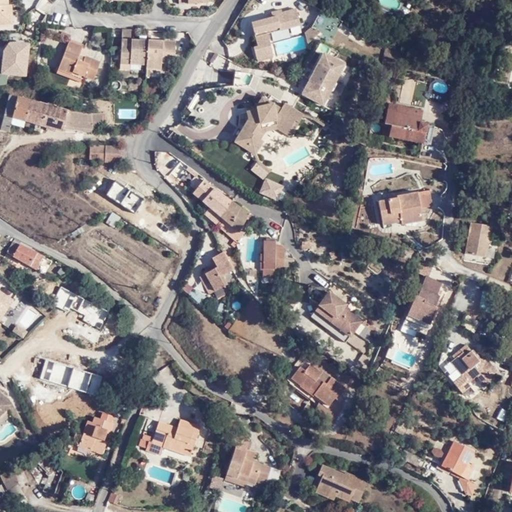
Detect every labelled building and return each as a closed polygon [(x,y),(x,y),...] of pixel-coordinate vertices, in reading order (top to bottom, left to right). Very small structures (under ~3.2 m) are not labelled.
[(0,0),(0,24),(13,24),(12,5),(9,5),(8,0),(0,0)] [(188,12),(208,11),(208,3),(188,4),(188,12)] [(305,29),(308,40),(321,28),(333,35),(343,17),(321,6),(312,23),(305,29)] [(296,7),(283,11),(277,13),(277,15),(273,16),(252,22),(259,46),(256,48),(259,57),(274,53),(269,33),(301,23),(296,7)] [(130,28),(122,27),(121,54),(130,54),(130,61),(146,61),(146,66),(162,67),(162,60),(169,60),(170,51),(175,51),(175,48),(175,39),(130,36),(130,28)] [(69,37),(58,68),(71,72),(72,70),(84,75),(92,78),(99,60),(85,54),(83,57),(82,61),(77,59),(78,55),(83,42),(69,37)] [(19,43),(10,43),(5,51),(3,74),(27,76),(30,44),(19,43)] [(120,60),(121,54),(120,67),(130,67),(130,61),(120,60)] [(323,54),(295,107),(331,125),(359,72),(323,54)] [(214,67),(226,67),(226,56),(214,56),(214,67)] [(71,72),(58,68),(56,71),(82,80),(84,75),(72,70),(71,72)] [(237,84),(252,85),(252,75),(238,74),(237,84)] [(26,118),(32,99),(12,92),(1,127),(9,130),(13,114),(26,118)] [(251,118),(247,116),(236,135),(252,146),(259,137),(256,135),(262,126),(276,122),(278,124),(276,126),(286,132),(299,111),(284,101),(280,107),(261,95),(252,107),(255,112),(251,118)] [(26,118),(38,122),(43,102),(32,99),(26,118)] [(57,107),(43,102),(38,122),(51,125),(57,107)] [(427,144),(432,123),(424,120),(426,111),(391,102),(386,123),(393,125),(391,135),(427,144)] [(68,110),(57,107),(51,125),(63,129),(68,110)] [(245,109),(247,116),(251,118),(255,112),(252,107),(245,109)] [(68,110),(63,129),(95,129),(97,126),(99,126),(99,122),(104,121),(103,112),(93,112),(87,112),(77,113),(68,110)] [(303,113),(299,111),(288,129),(286,132),(289,135),(303,113)] [(252,146),(236,135),(234,139),(254,151),(263,138),(259,136),(264,129),(276,126),(278,124),(276,122),(262,126),(256,135),(259,137),(252,146)] [(90,159),(104,160),(105,146),(90,146),(90,159)] [(105,146),(104,160),(120,160),(121,147),(105,146)] [(320,148),(316,153),(319,157),(324,151),(320,148)] [(263,180),(270,172),(257,162),(251,170),(263,180)] [(192,189),(196,193),(205,180),(226,196),(228,194),(203,175),(192,189)] [(259,194),(280,202),(286,187),(265,179),(259,194)] [(216,209),(226,196),(205,180),(196,193),(209,203),(203,209),(211,215),(212,214),(216,209)] [(410,187),(416,203),(428,199),(422,183),(410,187)] [(419,213),(416,203),(410,187),(391,194),(391,197),(373,204),(377,216),(395,210),(398,218),(398,220),(419,213)] [(247,208),(228,194),(226,196),(216,209),(212,214),(211,215),(217,221),(223,215),(218,211),(229,199),(236,204),(243,209),(237,226),(239,228),(247,208)] [(225,216),(236,204),(229,199),(218,211),(223,215),(225,216)] [(232,222),(235,225),(237,226),(243,209),(236,204),(225,216),(232,222)] [(380,224),(398,218),(395,210),(377,216),(380,224)] [(114,226),(121,218),(114,213),(108,221),(114,226)] [(232,222),(225,216),(223,215),(217,221),(226,228),(232,222)] [(487,256),(493,225),(471,221),(464,252),(487,256)] [(228,226),(226,228),(231,231),(235,225),(232,222),(228,226)] [(231,231),(236,237),(242,230),(239,228),(237,226),(235,225),(231,231)] [(274,267),(275,237),(263,237),(262,274),(272,275),(272,268),(274,267)] [(5,255),(11,258),(18,244),(12,241),(5,255)] [(18,244),(11,258),(34,269),(36,271),(42,256),(18,244)] [(231,267),(222,250),(211,255),(219,273),(231,267)] [(440,283),(445,271),(430,265),(419,291),(426,293),(427,291),(438,296),(443,284),(440,283)] [(0,325),(16,302),(0,290),(0,325)] [(329,292),(315,310),(351,338),(355,332),(362,322),(344,308),(346,305),(329,292)] [(348,342),(351,338),(315,310),(311,316),(347,343),(348,342)] [(371,324),(368,328),(373,332),(376,328),(371,324)] [(24,339),(29,332),(18,325),(14,331),(24,339)] [(351,338),(348,342),(367,355),(370,343),(355,332),(351,338)] [(448,350),(458,366),(463,375),(476,367),(473,361),(478,359),(485,371),(491,367),(480,351),(476,353),(466,339),(448,350)] [(412,369),(417,356),(391,347),(386,360),(412,369)] [(449,372),(458,366),(448,350),(440,356),(449,372)] [(337,399),(345,388),(330,377),(327,381),(317,373),(320,370),(309,361),(305,365),(301,362),(290,375),(299,382),(301,380),(309,387),(311,386),(314,389),(312,392),(327,405),(334,397),(337,399)] [(327,381),(330,377),(321,369),(320,370),(317,373),(327,381)] [(0,394),(0,416),(11,406),(0,394)] [(92,423),(87,422),(81,436),(75,435),(73,442),(78,444),(79,446),(103,454),(114,424),(112,422),(113,417),(103,414),(100,420),(95,418),(92,423)] [(162,445),(164,446),(166,441),(172,443),(171,448),(191,455),(201,424),(182,418),(178,426),(160,420),(153,438),(142,435),(139,443),(147,446),(149,441),(162,445)] [(511,434),(508,434),(503,447),(511,449),(511,444),(511,434)] [(472,449),(454,440),(441,464),(458,474),(458,477),(458,479),(464,490),(470,493),(474,481),(466,477),(472,464),(466,461),(472,449)] [(160,453),(162,445),(149,441),(147,446),(146,449),(160,453)] [(236,444),(226,472),(248,481),(254,483),(254,485),(265,488),(272,467),(255,461),(258,452),(236,444)] [(440,460),(445,453),(435,446),(430,453),(440,460)] [(405,451),(401,460),(418,467),(422,458),(405,451)] [(64,472),(47,456),(39,464),(48,472),(46,474),(50,477),(44,491),(55,495),(64,472)] [(336,492),(335,494),(348,498),(349,496),(358,499),(366,479),(344,470),(343,473),(321,464),(317,473),(313,483),(316,485),(336,492)] [(248,481),(226,472),(224,478),(246,486),(248,481)] [(213,478),(212,490),(221,490),(222,478),(213,478)] [(333,498),(335,494),(336,492),(316,485),(314,490),(333,498)] [(119,494),(115,493),(111,492),(109,500),(110,501),(116,503),(119,494)]
